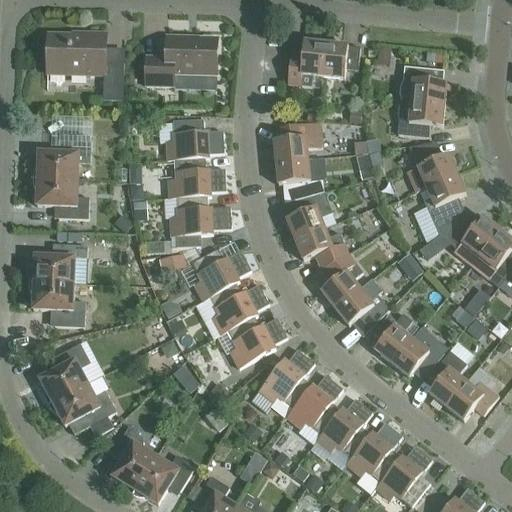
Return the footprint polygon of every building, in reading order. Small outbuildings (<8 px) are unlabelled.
[(123,104),(124,51),(106,50),(106,37),(84,37),(83,39),(74,39),(74,38),(48,38),(47,76),(104,77),(103,103),(123,104)] [(187,39),(167,39),(166,60),(146,59),(146,89),(174,90),(174,77),(217,78),(218,41),(214,40),(211,38),(203,38),(200,40),(195,40),(195,43),(187,43),(187,39)] [(313,79),(323,80),(326,47),(304,45),(302,58),(290,57),(287,90),(312,92),(313,79)] [(326,47),(323,80),(345,82),(346,73),(357,74),(360,50),(326,47)] [(378,49),(377,63),(390,64),(391,50),(378,49)] [(434,64),(435,54),(427,53),(426,64),(434,64)] [(400,104),(444,108),(447,86),(435,85),(436,73),(404,70),(403,83),(401,86),(400,89),(400,96),(400,100),(401,103),(400,103),(400,104)] [(398,138),(403,139),(428,141),(430,129),(442,130),(444,108),(400,104),(401,105),(399,108),(398,112),(397,119),(398,122),(399,125),(398,138)] [(349,126),(361,126),(362,114),(350,113),(349,126)] [(167,164),(175,164),(175,163),(205,162),(209,162),(209,158),(224,157),(223,135),(204,136),(203,123),(173,125),(174,145),(166,146),(167,164)] [(276,166),(308,163),(307,153),(322,152),(320,127),(280,130),(282,143),(274,144),(276,166)] [(33,182),(74,183),(74,166),(90,167),(91,141),(61,140),(61,156),(39,155),(38,169),(37,171),(35,174),(34,178),(33,182)] [(354,146),(355,158),(367,157),(366,144),(354,146)] [(419,194),(457,178),(448,157),(439,161),(434,149),(438,148),(438,147),(409,153),(417,171),(406,176),(415,196),(419,194)] [(367,157),(356,160),(358,168),(369,165),(367,157)] [(169,202),(177,202),(177,201),(207,200),(211,200),(211,196),(226,195),(225,173),(206,174),(205,162),(175,163),(175,164),(176,183),(168,184),(169,202)] [(278,188),(283,188),(290,187),(292,204),(324,195),(323,184),(310,185),(308,163),(276,166),(278,188)] [(142,186),(141,166),(129,167),(130,187),(142,186)] [(390,191),(401,187),(394,168),(384,172),(390,191)] [(438,238),(465,216),(459,201),(466,198),(457,178),(419,194),(438,238)] [(73,201),(74,183),(33,182),(33,184),(34,188),(35,192),(37,196),(37,209),(59,210),(58,222),(84,223),(85,201),(73,201)] [(143,202),(142,188),(130,189),(131,203),(143,202)] [(324,195),(292,204),(298,218),(286,223),(295,243),(325,231),(320,220),(331,215),(324,195)] [(177,201),(177,202),(178,221),(170,221),(171,240),(176,240),(176,252),(200,251),(200,239),(213,238),(213,234),(231,233),(230,211),(208,212),(207,200),(177,201)] [(146,204),(133,204),(134,223),(147,223),(146,204)] [(477,226),(465,216),(438,238),(456,252),(453,255),(471,269),(500,234),(482,220),(477,226)] [(134,226),(126,219),(117,229),(125,236),(134,226)] [(303,264),(315,259),(321,274),(348,258),(340,236),(328,241),(325,231),(295,243),(303,264)] [(471,269),(499,290),(511,273),(511,243),(500,234),(471,269)] [(81,244),(81,235),(68,235),(67,244),(81,244)] [(30,286),(74,288),(86,288),(87,249),(57,248),(57,260),(35,259),(35,273),(33,275),(31,278),(30,282),(30,286)] [(203,305),(210,301),(236,287),(237,287),(240,285),(238,281),(251,274),(241,255),(224,264),(218,253),(191,267),(201,285),(194,289),(203,305)] [(398,265),(403,272),(414,263),(409,256),(398,265)] [(182,258),(159,263),(161,275),(184,270),(182,258)] [(348,258),(321,274),(331,286),(321,294),(335,312),(360,292),(353,284),(363,276),(348,258)] [(511,273),(499,290),(511,300),(511,273)] [(159,299),(173,293),(168,281),(154,286),(159,299)] [(372,283),(360,292),(335,312),(349,329),(358,322),(369,335),(389,313),(378,299),(382,295),(372,283)] [(73,305),(74,288),(30,286),(30,288),(30,292),(32,296),(33,300),(33,313),(55,314),(54,330),(84,331),(85,305),(73,305)] [(210,301),(219,319),(212,322),(221,339),(228,335),(228,334),(254,320),(255,321),(258,319),(256,315),(269,308),(259,288),(242,297),(237,287),(236,287),(210,301)] [(464,313),(474,321),(491,300),(480,292),(464,313)] [(374,354),(392,368),(412,343),(403,336),(412,326),(403,319),(398,325),(388,318),(373,337),(382,344),(374,354)] [(260,331),(255,321),(254,320),(228,334),(228,335),(237,352),(230,356),(239,372),(276,352),(274,348),(287,341),(277,322),(260,331)] [(169,328),(176,340),(188,334),(181,322),(169,328)] [(478,343),(487,332),(475,323),(467,333),(478,343)] [(429,356),(412,343),(392,368),(409,382),(417,372),(426,379),(444,357),(434,350),(429,356)] [(164,357),(172,359),(179,356),(172,344),(160,350),(164,357)] [(504,357),(509,349),(503,344),(497,352),(504,357)] [(48,408),(87,387),(80,372),(90,367),(80,347),(54,361),(59,372),(40,382),(46,394),(46,396),(46,400),(47,404),(48,408)] [(278,401),(293,413),(312,389),(303,382),(315,367),(297,353),(288,365),(284,363),(258,395),(273,407),(278,401)] [(429,397),(446,411),(466,386),(459,380),(468,370),(450,355),(429,381),(437,387),(429,397)] [(173,378),(182,387),(191,378),(183,369),(173,378)] [(340,415),(331,408),(343,393),(326,379),(316,391),(313,388),(312,389),(293,413),(287,421),(301,433),(306,427),(321,439),(322,439),(340,415)] [(475,392),(466,386),(446,411),(464,425),(474,412),(484,420),(499,400),(480,385),(475,392)] [(228,394),(217,386),(209,397),(220,405),(228,394)] [(94,401),(87,387),(48,408),(50,410),(52,413),(55,416),(59,418),(65,430),(67,428),(73,439),(116,416),(105,395),(94,401)] [(370,439),(361,431),(373,416),(355,403),(346,415),(342,412),(340,415),(322,439),(321,439),(316,445),(331,456),(336,450),(351,462),(351,463),(370,439)] [(254,445),(262,435),(252,426),(243,436),(254,445)] [(365,474),(381,486),(400,463),(399,462),(391,455),(402,440),(385,426),(375,438),(372,436),(370,439),(351,463),(351,462),(346,468),(361,480),(365,474)] [(130,496),(133,498),(156,460),(142,452),(143,450),(143,449),(143,447),(143,445),(143,443),(142,442),(141,440),(140,439),(139,438),(140,436),(129,429),(110,460),(121,466),(112,480),(123,487),(125,489),(127,493),(130,496)] [(381,486),(376,492),(390,504),(395,498),(411,510),(430,487),(420,479),(432,464),(415,450),(405,462),(402,459),(399,462),(400,463),(381,486)] [(283,470),(290,462),(281,454),(274,462),(283,470)] [(250,462),(263,470),(267,463),(255,456),(250,462)] [(143,501),(146,501),(158,508),(167,494),(177,500),(195,470),(177,459),(170,469),(156,460),(133,498),(135,499),(139,501),(143,501)] [(309,476),(299,469),(293,477),(303,485),(309,476)] [(236,511),(238,511),(223,502),(230,491),(211,480),(195,505),(205,511),(236,511)] [(321,488),(311,480),(305,487),(315,495),(321,488)] [(479,511),(485,505),(467,492),(458,504),(454,501),(445,511),(479,511)]
